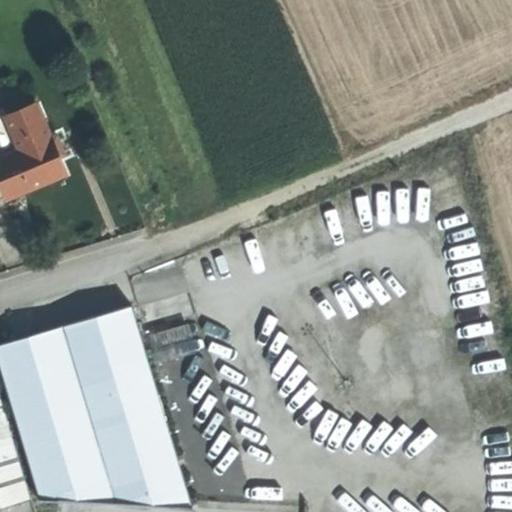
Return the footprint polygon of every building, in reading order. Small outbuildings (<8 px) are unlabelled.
[(43,107),(11,120),(24,152),(0,161),(0,173),(11,202),(40,190),(71,177),(43,107)] [(117,506),(186,511),(195,511),(135,306),(42,335),(34,312),(12,320),(0,322),(0,345),(47,500),(117,506)] [(7,400),(0,401),(0,416),(10,413),(7,400)] [(0,463),(23,456),(10,413),(0,416),(0,463)] [(23,456),(0,463),(0,498),(3,508),(36,496),(23,456)]
